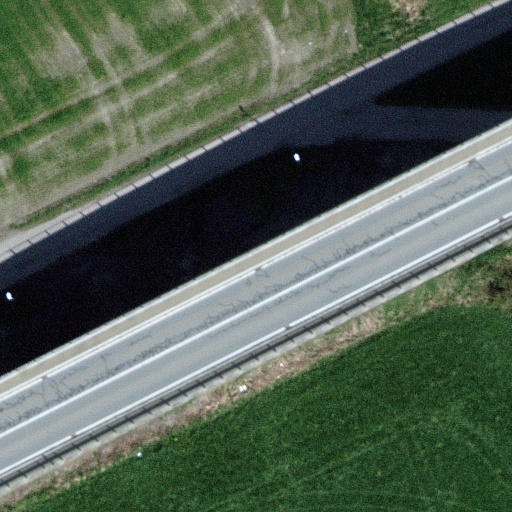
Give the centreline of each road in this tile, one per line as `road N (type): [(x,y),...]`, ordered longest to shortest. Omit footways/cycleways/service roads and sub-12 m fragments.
road 1 (primary): [(511,176),(0,435)]
road 2 (unclassified): [(0,260),(297,113)]
road 3 (unclassified): [(511,10),(297,113)]
road 4 (unclassified): [(297,113),(511,123)]
